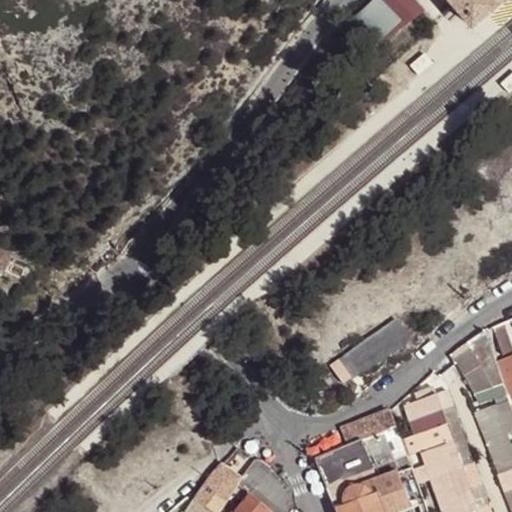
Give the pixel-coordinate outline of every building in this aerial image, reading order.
[(397,23),(416,4),(412,0),(372,0),(373,0),(356,17),(380,42),(400,28),(397,23)] [(472,25),(501,0),(449,0),(456,8),(472,25)] [(418,75),(433,62),(425,53),(410,66),(418,75)] [(508,92),(511,88),(511,76),(502,85),(508,92)] [(0,268),(4,270),(12,256),(0,250),(0,268)] [(511,350),(503,322),(491,326),(501,356),(511,350)] [(395,324),(332,369),(345,388),(408,342),(395,324)] [(494,361),(485,330),(483,331),(464,345),(453,354),(453,357),(465,376),(474,395),(502,385),(501,381),(494,361)] [(464,345),(483,331),(481,330),(462,342),(464,345)] [(511,376),(511,355),(494,361),(501,381),(511,376)] [(511,376),(501,381),(502,385),(508,400),(511,399),(511,376)] [(504,397),(502,385),(474,395),(478,402),(481,403),(504,397)] [(489,511),(448,391),(436,395),(477,511),(489,511)] [(442,511),(477,511),(436,395),(428,398),(422,400),(405,406),(415,435),(404,439),(411,456),(421,451),(426,465),(415,468),(421,484),(432,481),(442,511)] [(511,409),(508,400),(494,406),(505,434),(511,431),(511,409)] [(511,451),(505,434),(494,406),(474,413),(498,475),(511,469),(511,451)] [(412,468),(390,411),(342,429),(346,440),(349,445),(314,459),(327,487),(335,484),(336,486),(337,486),(374,472),(377,480),(397,474),(404,471),(412,468)] [(314,459),(349,445),(346,440),(312,454),(314,459)] [(299,511),(297,509),(293,494),(293,491),(273,468),(261,460),(260,461),(256,460),(243,480),(221,511),(299,511)] [(415,479),(412,468),(404,471),(408,481),(415,479)] [(221,511),(243,480),(226,469),(221,470),(219,474),(216,477),(212,475),(200,493),(205,505),(211,511),(221,511)] [(511,511),(511,469),(498,475),(511,511)] [(377,480),(374,472),(337,486),(336,487),(336,486),(335,484),(327,487),(326,487),(336,508),(343,505),(342,501),(342,498),(343,495),(345,491),(374,481),(377,480)] [(401,511),(410,509),(397,474),(377,480),(374,481),(385,511),(401,511)] [(385,511),(374,481),(345,491),(343,495),(342,498),(342,501),(343,505),(336,508),(336,510),(337,510),(338,511),(385,511)]
